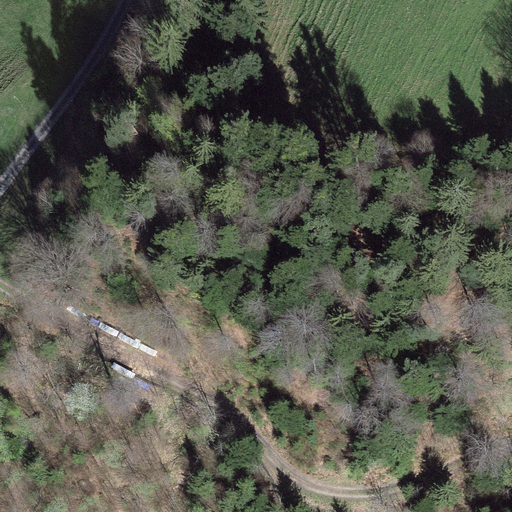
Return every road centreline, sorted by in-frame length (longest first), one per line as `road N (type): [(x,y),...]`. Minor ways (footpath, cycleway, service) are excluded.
road 1 (track): [(0,286),(51,320),(183,383),(309,486),(366,494),(511,446)]
road 2 (track): [(0,188),(116,32),(130,0)]
